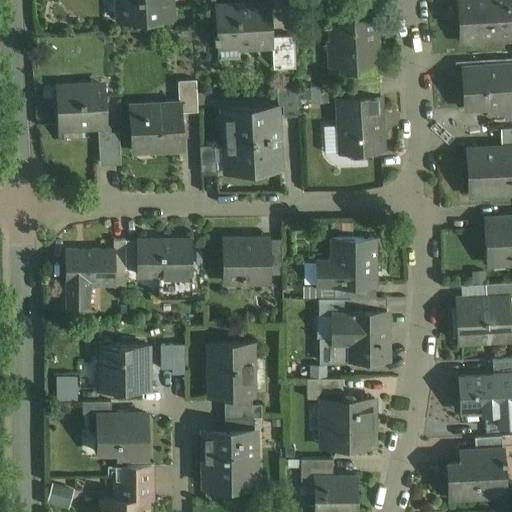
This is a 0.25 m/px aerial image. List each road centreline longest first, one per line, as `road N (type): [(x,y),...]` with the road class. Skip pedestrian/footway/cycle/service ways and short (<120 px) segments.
road 1 (residential): [(420,201),(19,206)]
road 2 (residential): [(420,201),(415,405),(384,511)]
road 3 (residential): [(24,511),(19,206)]
road 4 (residential): [(19,206),(11,0)]
road 5 (residential): [(407,0),(420,201)]
